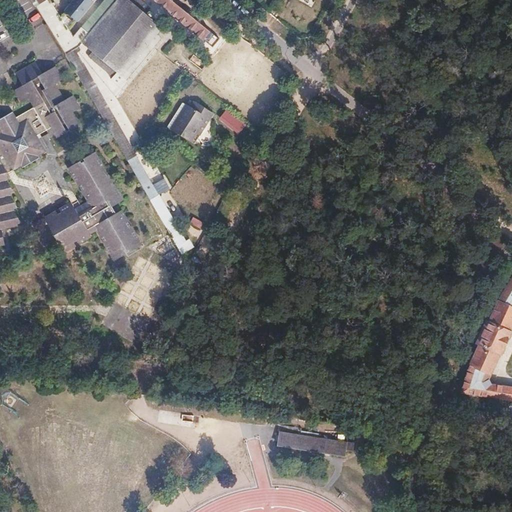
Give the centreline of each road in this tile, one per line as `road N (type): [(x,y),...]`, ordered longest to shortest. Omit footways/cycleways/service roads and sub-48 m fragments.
road 1 (track): [(0,352),(511,434)]
road 2 (residential): [(146,376),(312,70)]
road 3 (unknown): [(511,225),(479,268),(437,361),(422,420),(421,511)]
road 4 (residential): [(511,233),(312,70)]
